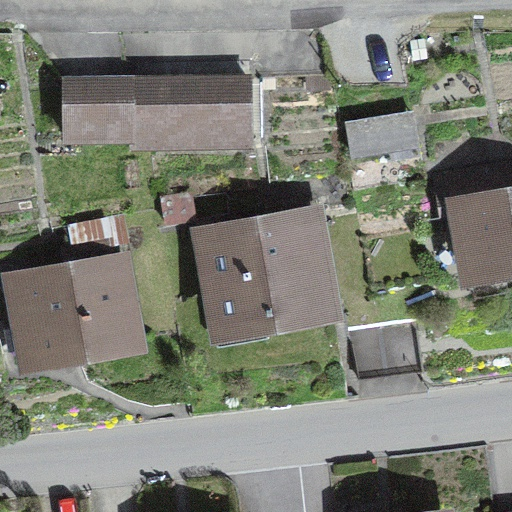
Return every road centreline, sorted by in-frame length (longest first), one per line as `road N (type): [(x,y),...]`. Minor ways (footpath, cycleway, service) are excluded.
road 1 (tertiary): [(0,469),(511,414)]
road 2 (residential): [(412,0),(0,9)]
